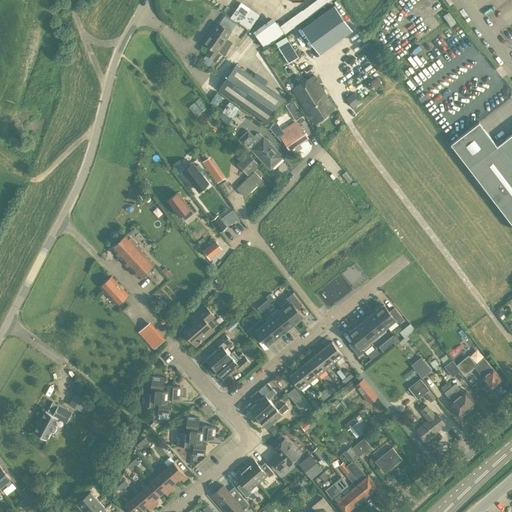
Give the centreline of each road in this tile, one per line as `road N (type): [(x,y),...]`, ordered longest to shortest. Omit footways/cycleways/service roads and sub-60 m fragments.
road 1 (unclassified): [(0,345),(63,227),(123,43),(148,0)]
road 2 (track): [(511,338),(348,124)]
road 3 (residential): [(325,323),(254,226),(330,137)]
road 4 (residential): [(170,511),(258,434),(229,400)]
road 5 (residential): [(511,368),(419,249)]
road 6 (unclassified): [(403,511),(511,417)]
road 7 (residential): [(229,400),(325,323)]
